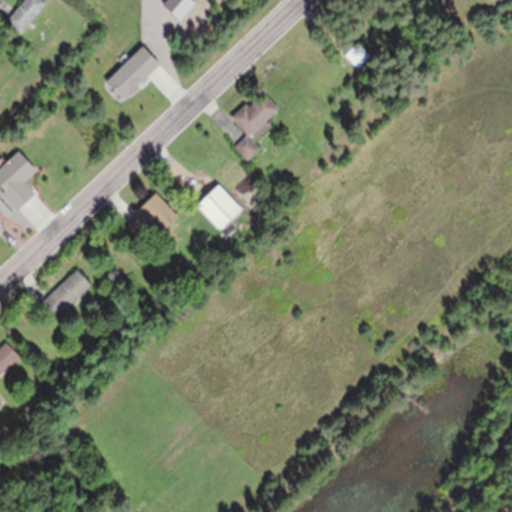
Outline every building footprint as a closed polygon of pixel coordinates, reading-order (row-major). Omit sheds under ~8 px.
[(8,19),(16,9),(23,0),(45,0),(47,1),(21,32),(7,20),(8,19)] [(347,51),(356,42),(358,41),(370,54),(357,66),(345,53),(347,51)] [(155,62),(141,48),(108,81),(121,95),(155,62)] [(244,130),(231,116),(246,102),(249,105),(264,91),(279,107),(267,119),(272,124),(257,138),(252,133),(250,134),(250,135),(244,130)] [(250,137),(260,148),(247,160),(234,145),(236,143),(247,133),(250,137)] [(326,145),(322,139),(326,136),(330,142),(326,145)] [(218,183),(241,207),(220,228),(197,203),(199,201),(218,183)] [(136,210),(156,191),(179,215),(163,230),(154,220),(139,235),(126,222),(128,220),(136,212),(135,210),(136,210)] [(49,294),(77,267),(92,283),(57,317),(46,306),(42,301),(49,294)] [(0,345),(6,340),(20,355),(0,373),(0,345)]
